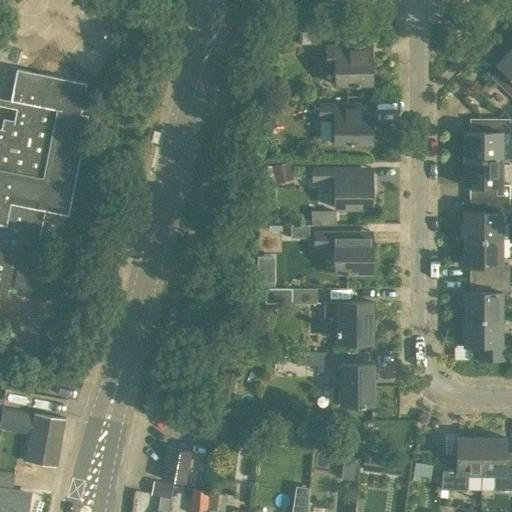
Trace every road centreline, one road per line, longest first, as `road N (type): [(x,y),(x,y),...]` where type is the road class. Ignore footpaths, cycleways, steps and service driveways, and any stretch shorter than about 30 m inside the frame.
road 1 (residential): [(511,398),(452,397),(431,384),(422,365),(418,0)]
road 2 (tertiary): [(85,511),(187,109)]
